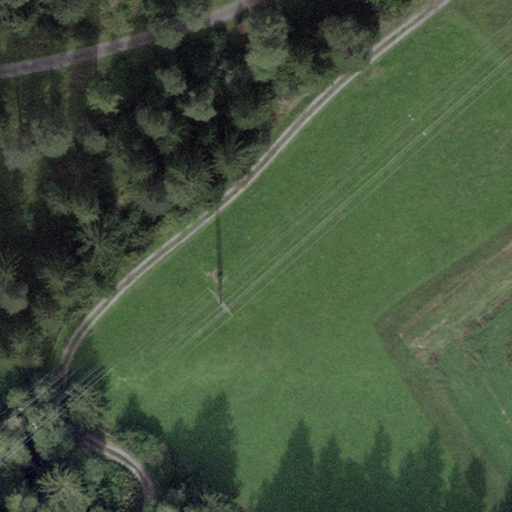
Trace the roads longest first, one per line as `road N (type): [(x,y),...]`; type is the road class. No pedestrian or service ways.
road 1 (track): [(441,0),(232,197),(137,272),(72,344)]
road 2 (track): [(224,0),(74,61),(0,73)]
road 3 (track): [(144,511),(143,477),(65,418),(56,400),(72,344)]
